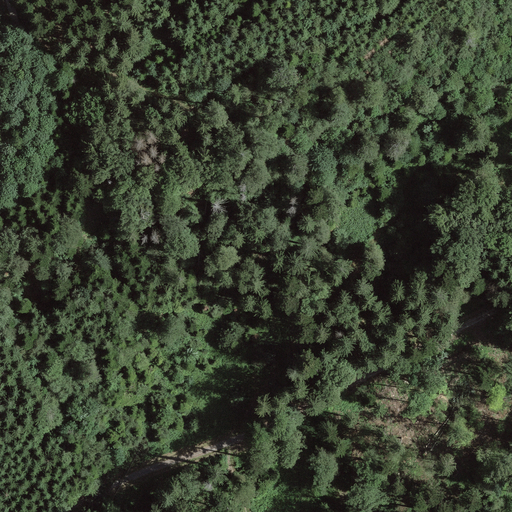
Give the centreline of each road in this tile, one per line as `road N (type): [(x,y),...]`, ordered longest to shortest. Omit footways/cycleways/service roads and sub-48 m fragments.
road 1 (track): [(59,511),(267,427),(511,300)]
road 2 (track): [(229,442),(376,233)]
